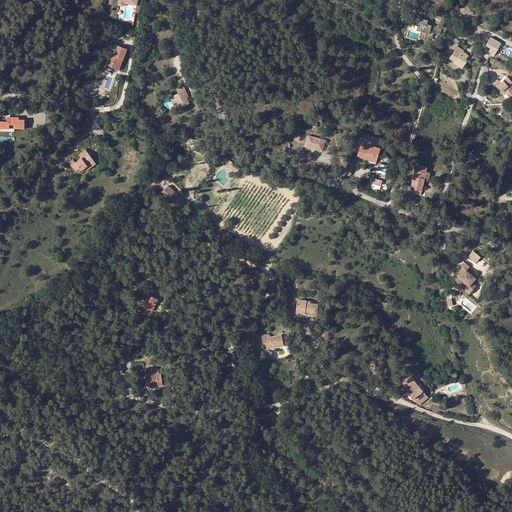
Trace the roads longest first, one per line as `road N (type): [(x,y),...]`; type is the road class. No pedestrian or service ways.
road 1 (residential): [(129,344),(129,393),(178,410),(273,404),(349,379),(511,436)]
road 2 (unclassified): [(181,0),(218,110),(246,143),(511,255)]
